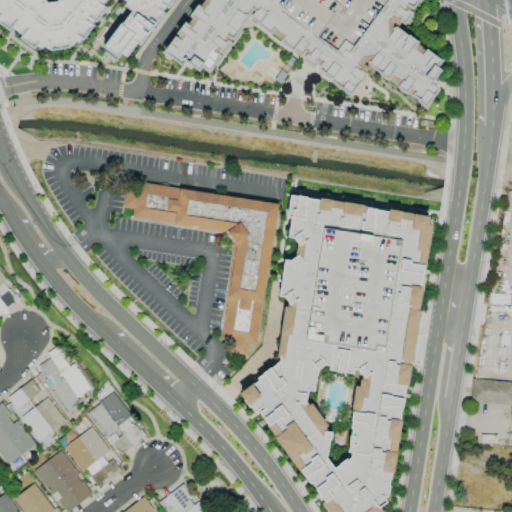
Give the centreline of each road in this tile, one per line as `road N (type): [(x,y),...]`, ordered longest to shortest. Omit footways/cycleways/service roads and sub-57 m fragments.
road 1 (residential): [(464,143),(47,80),(0,86)]
road 2 (primary): [(299,511),(252,448),(65,259),(6,164)]
road 3 (secondary): [(455,0),(465,70),(463,177),(444,309)]
road 4 (secondary): [(465,311),(493,125)]
road 5 (primary): [(188,413),(274,511)]
road 6 (secondary): [(493,125),(484,0)]
